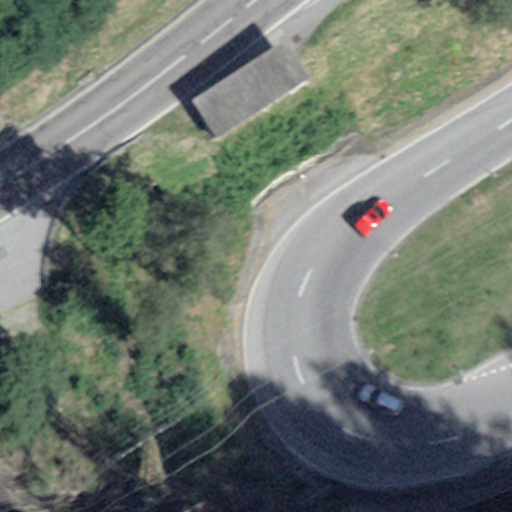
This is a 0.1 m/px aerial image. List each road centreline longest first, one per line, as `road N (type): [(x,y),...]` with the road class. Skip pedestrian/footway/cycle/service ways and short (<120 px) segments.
road 1 (primary): [(511,408),(459,429),(372,433),(311,389),(298,314),(336,243),(386,200),(511,118)]
road 2 (primary): [(256,0),(0,185)]
